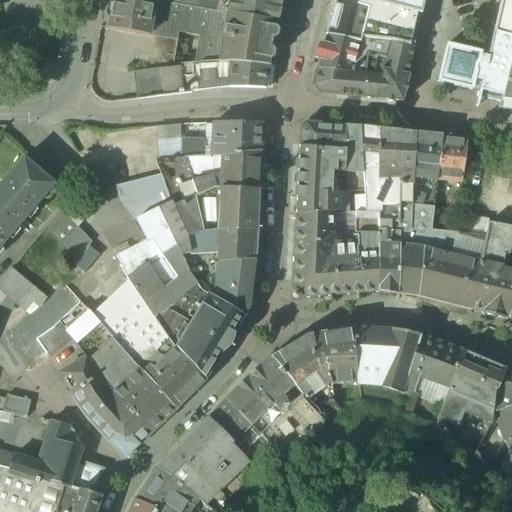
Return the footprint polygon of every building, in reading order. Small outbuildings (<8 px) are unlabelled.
[(155,1),(148,0),(112,0),(108,30),(149,37),(155,1)] [(155,0),(155,1),(226,14),(227,0),(155,0)] [(227,0),(226,14),(275,23),(277,23),(281,0),(227,0)] [(390,43),(413,48),(423,0),(335,0),(326,36),(359,43),(360,40),(390,43)] [(511,0),(500,0),(493,33),(511,37),(511,0)] [(226,14),(155,1),(149,37),(177,41),(178,34),(198,37),(194,66),(217,65),(226,14)] [(275,23),(226,14),(217,65),(229,64),(230,63),(268,66),(269,61),(270,61),(273,58),(274,52),(273,50),(274,49),(276,41),(275,39),(277,38),(278,32),(275,28),(274,28),(275,23)] [(487,58),(480,56),(480,54),(446,46),(437,82),(471,90),(472,89),(479,91),(478,97),(499,102),(501,103),(511,55),(511,37),(493,33),(487,58)] [(359,43),(326,36),(324,44),(319,43),(314,60),(319,61),(317,70),(364,74),(367,56),(385,60),(390,43),(360,40),(359,43)] [(317,70),(316,70),(312,86),(318,93),(377,99),(377,100),(387,101),(387,102),(392,103),(392,101),(402,102),(405,91),(406,92),(407,87),(406,87),(408,76),(406,76),(413,48),(390,43),(385,60),(367,56),(364,74),(317,70)] [(511,55),(501,103),(499,102),(498,109),(511,110),(511,55)] [(268,66),(230,63),(229,64),(229,88),(229,89),(265,89),(269,66),(268,66)] [(217,65),(161,69),(161,83),(162,96),(229,88),(229,64),(217,65)] [(134,86),(161,83),(161,69),(134,73),(134,86)] [(161,83),(134,86),(136,99),(162,96),(161,83)] [(261,124),(213,124),(212,149),(212,157),(222,157),(260,153),(261,124)] [(344,126),(306,124),(304,124),(302,126),(301,127),(300,129),(299,147),(344,150),(343,128),(344,128),(344,126)] [(344,150),(299,147),(296,216),(332,213),(332,212),(340,212),(340,193),(331,193),(332,173),(363,174),(360,127),(344,128),(343,128),(344,150)] [(379,129),(360,127),(363,174),(365,189),(365,205),(379,204),(378,180),(379,129)] [(415,133),(379,129),(378,180),(399,180),(400,180),(399,172),(394,173),(395,167),(413,168),(415,133)] [(441,136),(415,133),(413,168),(413,177),(436,179),(441,136)] [(467,138),(441,136),(436,179),(461,182),(467,138)] [(202,140),(180,139),(180,159),(186,158),(212,157),(212,149),(204,149),(204,143),(202,140)] [(260,153),(222,157),(222,176),(222,188),(258,190),(260,153)] [(212,157),(186,158),(194,182),(213,177),(222,176),(222,157),(212,157)] [(180,159),(155,162),(160,177),(161,177),(165,188),(164,188),(170,204),(172,207),(194,197),(196,196),(192,182),(194,182),(186,158),(180,159)] [(23,159),(0,185),(0,247),(54,185),(23,159)] [(413,168),(395,167),(394,173),(399,172),(400,180),(413,179),(413,177),(413,168)] [(363,174),(332,173),(331,193),(340,193),(341,193),(365,189),(363,174)] [(194,182),(192,182),(196,196),(214,188),(220,188),(222,188),(222,176),(213,177),(194,182)] [(160,177),(118,187),(120,199),(164,188),(165,188),(161,177),(160,177)] [(400,180),(399,180),(399,216),(411,216),(411,205),(412,197),(413,179),(400,180)] [(399,180),(378,180),(379,204),(379,213),(379,230),(391,231),(391,222),(399,223),(399,216),(399,180)] [(164,188),(120,199),(121,200),(136,220),(151,212),(157,210),(170,204),(164,188)] [(196,196),(194,197),(202,233),(216,231),(217,231),(220,188),(214,188),(196,196)] [(222,188),(220,188),(217,231),(250,231),(256,231),(258,190),(222,188)] [(92,211),(75,194),(59,212),(76,229),(77,228),(92,211)] [(202,233),(194,197),(172,207),(170,204),(157,210),(168,232),(169,232),(176,246),(181,257),(190,254),(217,253),(216,231),(202,233)] [(435,199),(412,197),(411,205),(434,208),(435,199)] [(434,208),(411,205),(411,216),(410,230),(406,232),(400,232),(399,245),(423,248),(456,256),(460,237),(484,243),(486,236),(454,232),(432,230),(433,217),(434,208)] [(168,232),(157,210),(151,212),(157,225),(162,235),(168,232)] [(76,229),(59,212),(52,220),(53,221),(46,230),(77,261),(88,248),(91,243),(77,228),(76,229)] [(151,212),(136,220),(142,233),(157,225),(151,212)] [(332,213),(296,216),(292,294),(297,299),(338,296),(334,244),(332,213)] [(355,243),(334,244),(338,296),(378,292),(379,230),(379,213),(355,213),(355,243)] [(391,231),(379,230),(378,292),(398,294),(399,245),(400,232),(406,232),(410,230),(411,216),(399,216),(399,223),(391,222),(391,231)] [(456,220),(433,217),(432,230),(454,232),(456,220)] [(511,243),(511,227),(488,223),(486,236),(484,243),(485,244),(472,310),(511,319),(511,269),(503,267),(505,256),(506,256),(510,253),(511,243)] [(157,225),(142,233),(146,239),(147,243),(154,239),(162,236),(162,235),(157,225)] [(217,231),(216,231),(217,253),(217,263),(216,276),(213,298),(237,314),(238,315),(243,287),(250,231),(217,231)] [(168,232),(162,235),(162,236),(154,239),(162,255),(176,246),(169,232),(168,232)] [(456,256),(423,248),(418,297),(472,310),(485,244),(484,243),(460,237),(456,256)] [(154,239),(147,243),(146,239),(138,243),(139,245),(116,257),(123,269),(140,258),(143,262),(154,254),(157,258),(162,255),(154,239)] [(423,248),(399,245),(398,294),(418,297),(423,248)] [(145,266),(126,278),(128,281),(154,319),(173,306),(196,286),(197,285),(187,272),(188,272),(181,257),(176,246),(162,255),(157,258),(145,266)] [(217,253),(190,254),(181,257),(188,272),(187,272),(197,285),(196,286),(201,292),(207,296),(207,295),(213,298),(216,276),(217,263),(217,253)] [(154,254),(143,262),(145,266),(157,258),(154,254)] [(123,269),(121,270),(126,278),(145,266),(143,262),(140,258),(123,269)] [(10,270),(0,281),(0,291),(6,297),(21,279),(10,270)] [(31,288),(21,279),(6,297),(17,305),(31,288)] [(154,319),(128,281),(91,316),(112,340),(143,374),(143,375),(155,364),(158,367),(164,361),(155,353),(169,341),(154,319)] [(196,286),(173,306),(154,319),(169,341),(175,350),(175,349),(176,350),(193,322),(207,296),(201,292),(196,286)] [(31,288),(17,305),(28,315),(32,313),(36,310),(45,299),(31,288)] [(207,296),(193,322),(176,350),(200,375),(205,381),(205,380),(206,380),(212,369),(221,354),(222,354),(222,353),(226,349),(230,345),(232,340),(233,335),(243,319),(244,317),(238,315),(237,314),(213,298),(207,295),(207,296)] [(75,299),(67,306),(72,311),(80,304),(75,299)] [(64,303),(51,315),(59,324),(59,323),(72,311),(67,306),(64,303)] [(86,310),(64,329),(71,340),(85,358),(88,362),(112,340),(91,316),(86,310)] [(28,315),(15,325),(21,335),(9,343),(26,367),(46,354),(37,340),(46,334),(43,329),(32,313),(28,315)] [(46,334),(37,340),(46,354),(48,356),(71,340),(64,329),(59,323),(59,324),(53,329),(46,334)] [(49,324),(43,329),(46,334),(53,329),(49,324)] [(351,338),(319,340),(319,342),(318,342),(327,377),(328,376),(330,385),(330,386),(356,385),(353,337),(351,337),(351,338)] [(382,337),(356,337),(353,337),(356,385),(356,389),(372,388),(384,389),(387,390),(393,391),(401,394),(403,389),(407,373),(417,344),(389,338),(382,337)] [(112,340),(88,362),(108,390),(145,428),(145,429),(171,404),(170,404),(143,375),(143,374),(112,340)] [(164,361),(158,367),(155,364),(143,375),(170,404),(200,375),(176,350),(175,349),(175,350),(169,341),(155,353),(164,361)] [(309,343),(274,365),(282,374),(293,387),(302,397),(306,402),(315,396),(304,382),(312,376),(322,390),(330,385),(328,376),(327,377),(318,342),(310,344),(309,343)] [(424,346),(418,344),(417,344),(407,373),(403,389),(413,393),(418,378),(448,389),(459,359),(424,347),(424,346)] [(85,358),(59,374),(70,393),(69,393),(70,395),(71,394),(79,406),(78,407),(79,407),(89,419),(88,420),(89,420),(99,430),(98,431),(99,432),(99,431),(110,442),(109,442),(109,443),(110,443),(120,452),(135,437),(145,428),(108,390),(88,362),(85,358)] [(503,377),(459,358),(448,389),(441,409),(437,419),(449,424),(458,428),(463,414),(491,425),(492,423),(493,413),(495,395),(503,377)] [(269,359),(247,379),(272,406),(282,398),(293,387),(282,374),(274,365),(269,359)] [(511,380),(503,377),(495,395),(493,413),(503,442),(504,442),(509,453),(511,451),(511,380)] [(448,389),(418,378),(413,393),(412,396),(415,397),(415,398),(441,409),(448,389)] [(247,379),(225,402),(250,427),(259,419),(272,406),(247,379)] [(293,387),(282,398),(292,407),(302,397),(293,387)] [(413,393),(403,389),(401,394),(395,413),(408,418),(415,398),(415,397),(412,396),(413,393)] [(30,401),(6,396),(5,400),(2,411),(3,411),(15,415),(26,417),(30,401)] [(292,407),(282,398),(272,406),(280,417),(281,418),(304,444),(327,422),(306,402),(302,397),(292,407)] [(250,427),(225,402),(207,420),(214,426),(233,444),(231,446),(232,447),(239,440),(251,428),(250,427)] [(272,406),(259,419),(267,427),(268,429),(281,418),(280,417),(272,406)] [(281,418),(268,429),(267,427),(258,436),(287,465),(306,448),(304,444),(281,418)] [(449,424),(437,419),(434,428),(445,432),(449,424)] [(32,463),(13,457),(9,470),(7,475),(35,483),(36,478),(68,489),(68,488),(81,450),(77,448),(80,439),(69,428),(51,422),(45,440),(38,464),(32,462),(32,463)] [(214,426),(164,475),(198,502),(204,506),(244,467),(248,463),(242,455),(232,447),(231,446),(233,444),(214,426)] [(248,448),(239,440),(232,447),(242,455),(244,452),(248,448)] [(511,451),(509,453),(511,459),(498,462),(503,482),(511,479),(511,451)] [(13,457),(0,452),(0,467),(9,470),(13,457)] [(35,483),(7,475),(9,470),(0,467),(0,511),(71,511),(78,491),(68,488),(68,489),(36,478),(35,483)] [(163,477),(143,507),(152,511),(191,511),(198,502),(164,475),(162,477),(163,477)] [(511,479),(503,482),(494,483),(502,511),(506,511),(511,510),(511,479)] [(87,511),(93,495),(78,491),(71,511),(87,511)] [(152,511),(143,507),(134,502),(129,511),(152,511)] [(198,502),(191,511),(205,511),(207,510),(204,506),(198,502)]
